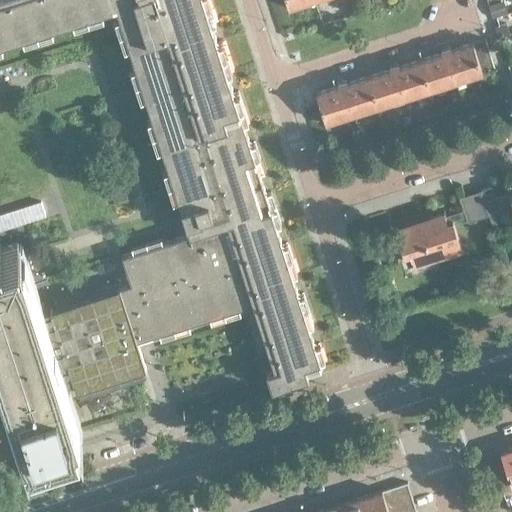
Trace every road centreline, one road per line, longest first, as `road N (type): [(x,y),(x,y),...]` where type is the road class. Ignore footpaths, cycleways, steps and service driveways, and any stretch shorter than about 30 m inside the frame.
road 1 (tertiary): [(14,511),(377,399)]
road 2 (residential): [(225,511),(437,442)]
road 3 (residential): [(275,86),(473,23)]
road 4 (residential): [(316,207),(511,141)]
road 5 (residential): [(316,207),(377,399)]
road 6 (unknown): [(465,0),(511,139)]
road 7 (tertiary): [(377,399),(511,356)]
road 8 (residential): [(275,86),(316,207)]
